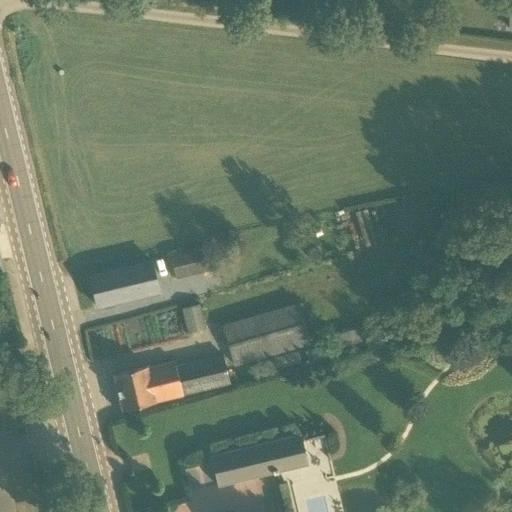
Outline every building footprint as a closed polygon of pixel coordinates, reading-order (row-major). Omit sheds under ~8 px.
[(209,246),(169,256),(174,279),(214,270),(209,246)] [(89,277),(96,308),(158,293),(151,262),(89,277)] [(221,326),(232,367),(233,367),(308,344),(297,303),(221,326)] [(204,330),(198,305),(181,309),(187,334),(204,330)] [(328,337),(333,354),(371,343),(366,326),(328,337)] [(325,359),(322,345),(303,351),(308,364),(325,359)] [(273,359),(276,370),(299,364),(296,352),(273,359)] [(229,385),(221,355),(174,366),(172,361),(112,375),(121,411),(229,385)] [(217,487),(306,465),(299,434),(209,456),(217,487)]
